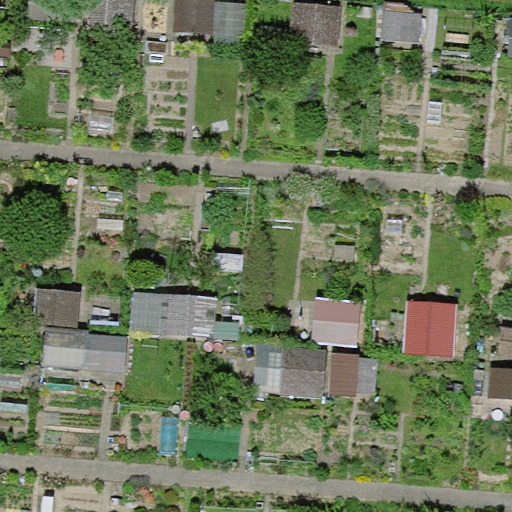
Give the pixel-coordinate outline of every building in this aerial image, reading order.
[(76,0),(28,0),(27,17),(75,21),(76,0)] [(134,0),(93,0),(90,32),(131,36),(134,0)] [(215,0),(174,0),(173,30),(214,32),(215,0)] [(341,6),(293,3),(291,43),(338,46),(341,6)] [(424,12),(382,8),(380,40),(421,43),(424,12)] [(81,292),(37,288),(34,321),(78,325),(81,292)] [(219,298),(136,293),(134,331),(217,337),(219,298)] [(359,302),(319,298),(314,340),(354,344),(359,302)] [(457,303),(410,300),(406,351),(462,355),(464,329),(455,328),(457,303)] [(511,326),(503,326),(499,353),(511,354),(511,326)] [(90,331),(48,327),(45,365),(86,369),(90,331)] [(327,351),(284,348),(281,394),(324,397),(327,351)] [(380,355),(332,352),(329,394),(377,397),(380,355)] [(511,368),(492,366),(489,397),(511,399),(511,368)]
